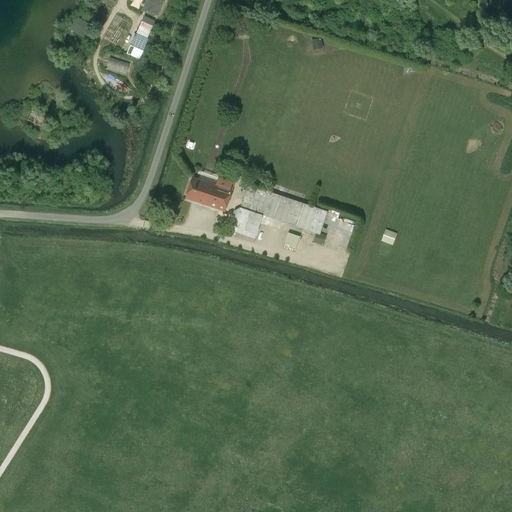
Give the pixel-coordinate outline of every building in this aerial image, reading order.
[(164,0),(146,0),(143,9),(158,16),(164,3),(163,3),(164,0)] [(149,39),(155,20),(142,16),(136,35),(149,39)] [(243,30),(236,25),(233,31),(239,35),(243,30)] [(311,41),(313,47),(322,45),(321,39),(311,41)] [(106,68),(128,71),(129,62),(107,60),(106,68)] [(187,198),(226,211),(235,183),(219,178),(216,185),(193,178),(187,198)] [(263,216),(316,234),(320,235),(327,212),(248,185),(240,207),(234,211),(226,235),(233,237),(235,232),(255,239),(263,216)] [(368,236),(379,240),(383,228),(371,224),(368,236)] [(287,233),(283,245),(296,248),(299,236),(287,233)] [(326,237),(320,235),(317,243),(323,245),(326,237)]
